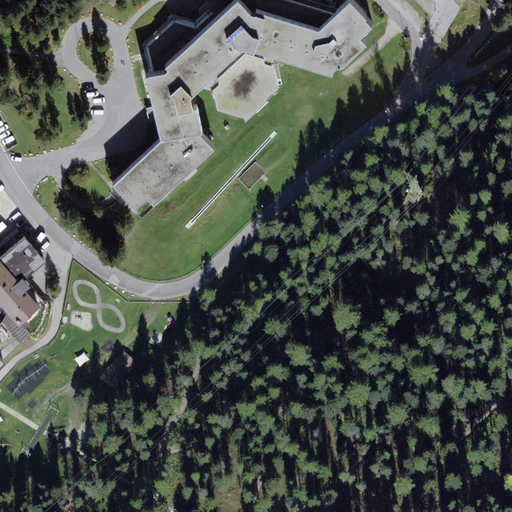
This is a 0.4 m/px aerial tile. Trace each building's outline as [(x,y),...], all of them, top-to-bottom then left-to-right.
[(145,45),(152,74),(165,71),(232,0),(239,0),(245,7),(317,28),(332,14),(291,0),(208,0),(211,10),(195,26),(175,18),(145,45)] [(245,7),(239,0),(232,0),(165,71),(169,92),(180,82),(190,94),(201,84),(237,50),(223,35),(239,21),(252,35),(263,26),(245,7)] [(317,28),(343,35),(332,73),(365,43),(358,36),(371,24),(364,17),(365,15),(351,0),(347,0),(332,14),(317,28)] [(263,26),(252,35),(239,21),(223,35),(237,50),(240,47),(273,56),(332,73),(343,35),(317,28),(245,7),(263,26)] [(237,50),(201,84),(213,89),(219,109),(247,115),(281,84),(277,63),(273,56),(240,47),(237,50)] [(196,105),(191,106),(188,95),(190,94),(180,82),(169,92),(165,71),(152,74),(145,76),(160,137),(197,130),(201,129),(196,105)] [(212,147),(197,130),(160,137),(111,183),(134,207),(146,196),(153,203),(212,147)] [(0,253),(0,304),(7,312),(20,324),(42,306),(26,289),(30,284),(23,278),(47,260),(24,235),(0,253)] [(0,324),(0,364),(30,333),(20,324),(7,312),(0,324)] [(137,367),(123,355),(105,376),(118,388),(137,367)]
